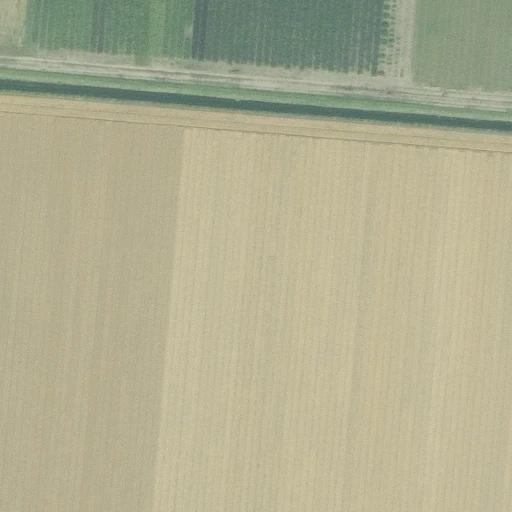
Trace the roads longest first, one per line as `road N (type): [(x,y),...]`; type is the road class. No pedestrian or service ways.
road 1 (track): [(0,64),(511,106)]
road 2 (track): [(0,103),(511,145)]
